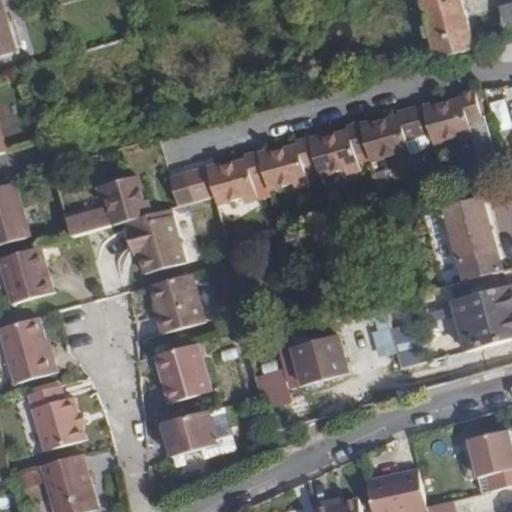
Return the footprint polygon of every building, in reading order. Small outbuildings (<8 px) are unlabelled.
[(462,0),(405,0),(407,5),(421,1),(437,60),(477,49),(468,17),(462,0)] [(0,54),(15,51),(0,2),(0,54)] [(511,5),(500,9),(510,39),(511,38),(511,5)] [(217,198),(219,207),(245,200),(245,204),(259,200),(254,183),(267,180),(270,192),(293,186),(295,190),(309,186),(305,170),(318,166),(321,178),(346,171),(347,175),(361,171),(356,155),(368,153),(372,163),(396,156),(398,161),(412,157),(407,141),(429,135),(433,145),(458,139),(459,143),(474,139),(470,123),(483,119),(475,91),(461,95),(462,99),(438,106),(423,110),(422,106),(398,113),(399,117),(375,124),(361,128),(360,124),(347,127),(349,132),(326,138),(311,143),(310,138),(296,142),(298,147),(275,153),(260,158),(259,153),(246,157),(248,161),(223,168),(209,172),(208,168),(172,178),(181,208),(217,198)] [(361,128),(375,124),(374,120),(360,124),(361,128)] [(325,134),(310,138),(311,143),(326,138),(325,134)] [(274,149),(259,153),(260,158),(275,153),(274,149)] [(222,164),(208,168),(209,172),(223,168),(222,164)] [(107,203),(113,227),(129,223),(152,216),(141,176),(101,188),(105,203),(107,203)] [(0,246),(31,238),(16,184),(0,188),(0,246)] [(463,266),(498,256),(484,201),(447,212),(448,214),(461,260),(463,266)] [(152,216),(129,223),(135,246),(141,245),(143,253),(148,274),(189,262),(174,210),(152,216)] [(461,260),(448,214),(427,220),(439,266),(461,260)] [(138,255),(143,253),(141,245),(135,246),(138,255)] [(56,293),(43,247),(2,259),(15,305),(56,293)] [(503,273),(498,256),(463,266),(467,283),(503,273)] [(211,323),(198,274),(158,286),(163,304),(166,316),(162,317),(167,336),(211,323)] [(469,351),(511,339),(511,287),(455,303),(469,351)] [(399,353),(386,305),(358,313),(362,325),(375,322),(385,357),(399,353)] [(41,320),(16,327),(30,381),(59,373),(53,351),(50,352),(41,320)] [(275,336),(294,331),(291,321),(272,326),(275,336)] [(351,375),(341,337),(295,350),(305,388),(351,375)] [(217,391),(202,344),(160,357),(176,405),(217,391)] [(271,411),(297,403),(288,371),(261,378),(271,411)] [(65,403),(61,388),(30,397),(47,454),(87,443),(83,426),(79,414),(75,400),(65,403)] [(85,412),(79,414),(83,426),(89,425),(85,412)] [(221,448),(212,413),(167,426),(177,461),(205,453),(221,448)] [(492,493),(511,488),(511,438),(511,431),(470,441),(480,478),(488,476),(492,493)] [(221,448),(205,453),(207,462),(224,457),(221,448)] [(89,470),(86,455),(81,456),(85,471),(89,470)] [(85,471),(81,456),(44,467),(56,511),(95,511),(89,489),(94,488),(89,470),(85,471)] [(429,508),(421,471),(369,482),(375,511),(424,511),(429,511),(429,508)] [(42,472),(25,475),(27,489),(45,486),(42,472)] [(488,476),(480,478),(484,495),(492,493),(488,476)] [(89,489),(95,511),(100,510),(94,488),(89,489)] [(333,502),(316,506),(317,511),(361,511),(359,501),(334,507),(333,502)] [(453,511),(452,503),(429,508),(429,511),(453,511)]
